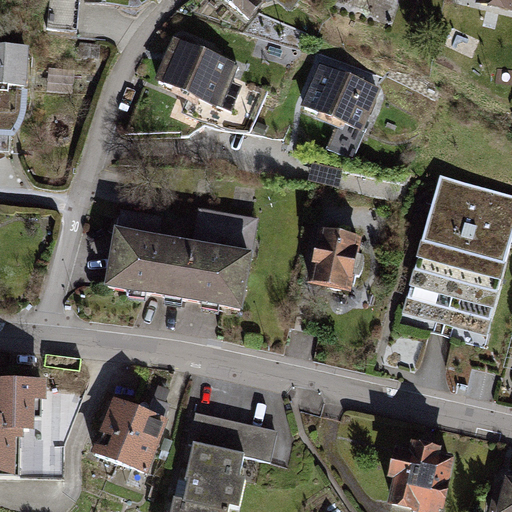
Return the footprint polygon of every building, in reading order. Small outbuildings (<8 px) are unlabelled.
[(214,0),(249,24),(266,4),(276,1),(291,13),(299,0),(214,0)] [(511,0),(478,0),(477,5),(511,13),(511,0)] [(240,66),(173,38),(154,82),(230,114),(242,86),(233,83),(240,66)] [(29,49),(0,48),(0,153),(13,155),(13,139),(22,128),(28,117),(29,49)] [(381,88),(320,62),(300,107),(362,133),(381,88)] [(77,72),(49,70),(47,94),(75,96),(77,72)] [(339,182),(339,168),(314,168),(315,182),(339,182)] [(511,246),(511,198),(439,178),(397,326),(487,349),(511,246)] [(164,218),(117,211),(104,291),(244,314),(259,220),(200,211),(193,246),(160,240),(164,218)] [(361,240),(317,231),(306,287),(352,296),(355,278),(360,280),(363,272),(364,266),(364,258),(358,257),(361,240)] [(0,381),(0,474),(20,479),(19,442),(25,443),(25,434),(37,434),(37,403),(48,405),(49,383),(0,381)] [(138,410),(111,399),(98,435),(104,437),(99,449),(94,446),(89,458),(116,469),(138,410)] [(148,414),(138,410),(116,469),(145,480),(168,422),(165,422),(171,407),(151,400),(148,414)] [(279,432),(194,413),(187,444),(192,447),(180,504),(172,502),(169,511),(227,511),(228,511),(231,511),(240,511),(246,482),(239,481),(244,458),(271,466),(279,432)] [(441,452),(411,445),(409,454),(393,451),(387,483),(392,485),(386,509),(396,511),(443,511),(454,463),(439,461),(441,452)] [(511,511),(511,481),(507,480),(500,511),(511,511)]
